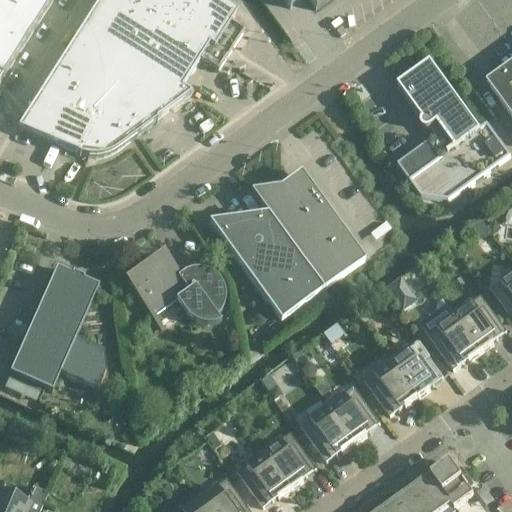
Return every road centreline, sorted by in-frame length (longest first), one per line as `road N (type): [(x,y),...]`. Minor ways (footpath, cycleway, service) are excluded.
road 1 (unclassified): [(0,192),(87,228),(125,223),(437,0)]
road 2 (residential): [(322,511),(465,410)]
